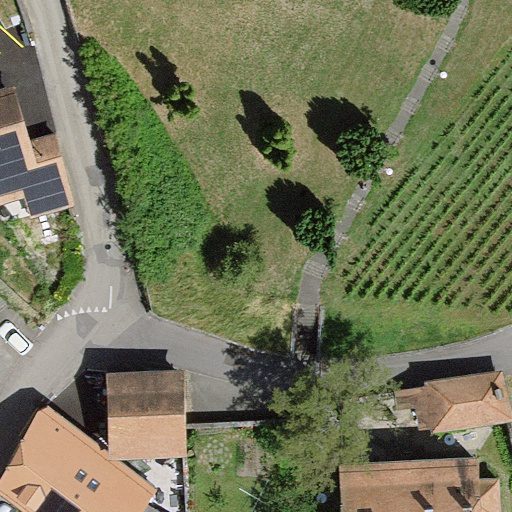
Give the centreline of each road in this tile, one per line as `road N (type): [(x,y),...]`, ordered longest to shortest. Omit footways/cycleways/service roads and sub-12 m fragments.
road 1 (residential): [(112,320),(294,377),(391,366),(511,338)]
road 2 (residential): [(40,0),(112,320)]
road 3 (residential): [(112,320),(64,340),(0,437)]
